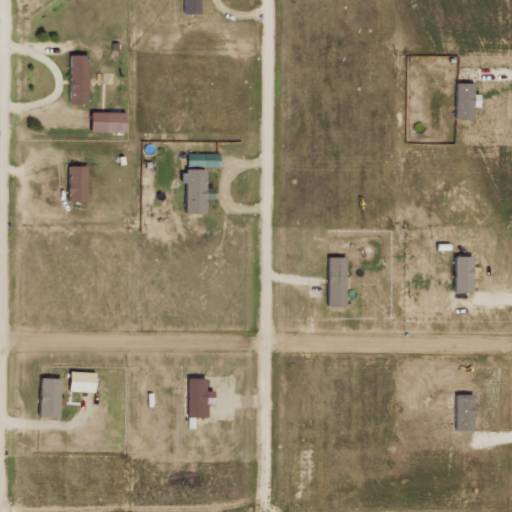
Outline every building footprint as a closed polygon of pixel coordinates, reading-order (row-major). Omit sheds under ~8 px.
[(66,104),(84,104),(85,55),(67,54),(66,104)] [(103,131),(123,132),(124,112),(103,112),(103,131)] [(84,202),(84,166),(66,165),(66,201),(84,202)] [(203,195),(204,168),(183,168),(182,213),(202,213),(203,195)] [(324,306),(342,307),(343,257),(325,257),(324,306)] [(66,391),(91,392),(92,372),(67,371),(66,391)] [(56,417),(57,378),(37,378),(36,417),(56,417)] [(184,417),(202,417),(203,404),(211,404),(211,391),(202,391),(202,378),(185,378),(184,417)]
